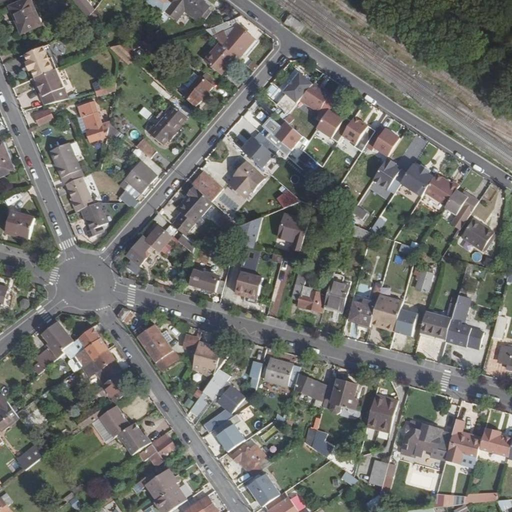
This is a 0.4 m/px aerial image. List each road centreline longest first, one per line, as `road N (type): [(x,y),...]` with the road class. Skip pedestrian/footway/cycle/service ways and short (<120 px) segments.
road 1 (residential): [(107,288),(511,398)]
road 2 (residential): [(99,266),(293,41)]
road 3 (residential): [(511,185),(293,41)]
road 4 (residential): [(242,511),(98,301)]
road 5 (residential): [(0,82),(77,263)]
